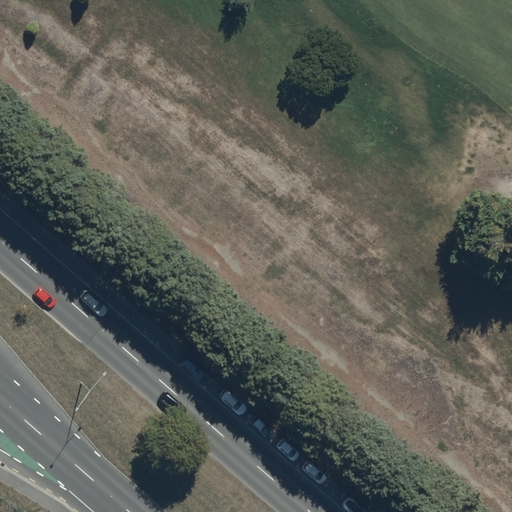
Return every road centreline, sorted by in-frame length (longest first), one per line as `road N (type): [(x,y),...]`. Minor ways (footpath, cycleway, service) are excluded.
road 1 (primary): [(0,240),(309,511)]
road 2 (primary): [(128,511),(13,413)]
